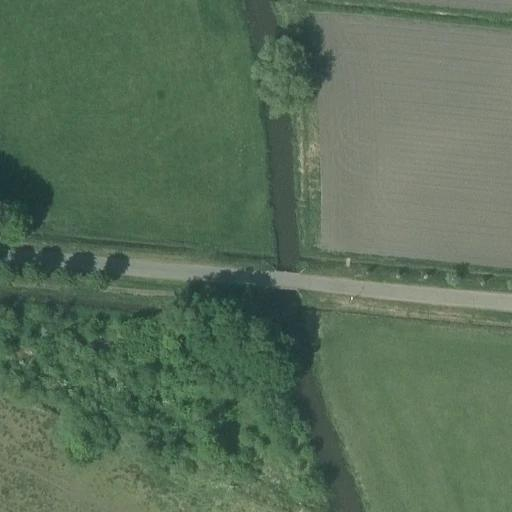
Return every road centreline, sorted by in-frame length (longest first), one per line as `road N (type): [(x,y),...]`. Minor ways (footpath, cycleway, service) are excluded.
road 1 (residential): [(264,280),(0,259)]
road 2 (unclassified): [(511,305),(264,280)]
